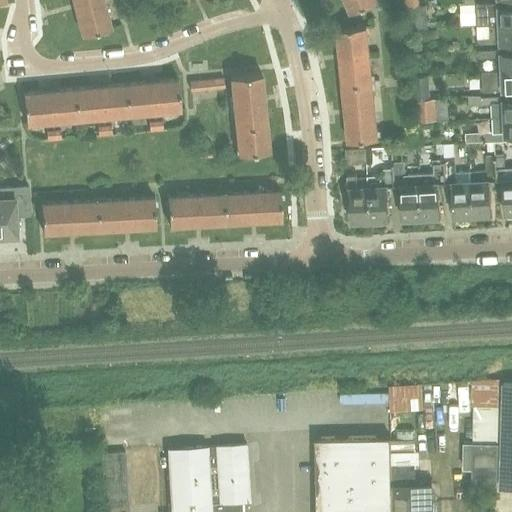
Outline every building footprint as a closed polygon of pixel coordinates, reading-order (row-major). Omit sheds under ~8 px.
[(111,26),(109,19),(104,0),(74,0),(83,33),(111,26)] [(347,0),(351,11),(378,0),(347,0)] [(488,25),(511,23),(511,4),(500,5),(500,1),(477,2),(478,22),(478,25),(488,25)] [(425,5),(404,6),(407,28),(425,28),(425,5)] [(502,46),(502,43),(511,42),(511,23),(488,25),(478,25),(476,25),(477,48),(502,46)] [(343,85),(372,82),(367,26),(338,28),(343,85)] [(423,50),(421,36),(415,37),(410,37),(410,40),(412,52),(423,50)] [(495,56),(494,47),(479,48),(479,57),(495,56)] [(503,69),(511,68),(511,50),(502,51),(503,69)] [(511,68),(503,69),(503,70),(483,71),(483,85),(481,85),(481,95),(504,93),(504,89),(511,88),(511,68)] [(269,149),(264,96),(262,72),(231,75),(239,152),(269,149)] [(428,73),(412,74),(414,99),(430,98),(428,73)] [(127,82),(130,113),(181,108),(178,78),(127,82)] [(215,78),(207,79),(208,87),(216,87),(215,78)] [(199,79),(190,80),(191,89),(200,88),(199,79)] [(207,79),(199,79),(200,88),(208,87),(207,79)] [(78,118),(130,113),(127,82),(75,87),(78,118)] [(343,85),(349,140),(349,141),(378,138),(372,82),(343,85)] [(26,122),(78,118),(75,87),(24,92),(26,122)] [(511,96),(505,97),(504,93),(481,95),(468,95),(468,104),(492,103),(492,117),(511,115),(511,96)] [(437,119),(436,98),(425,98),(414,99),(416,121),(426,120),(437,119)] [(466,142),(506,140),(506,136),(511,135),(511,115),(492,117),(493,130),(466,132),(466,142)] [(368,163),(367,148),(346,149),(347,164),(368,163)] [(511,211),(511,168),(504,168),(504,155),(494,156),(496,179),(503,179),(505,211),(511,211)] [(485,169),(470,170),(472,213),(492,212),(490,179),(496,179),(494,156),(484,156),(485,169)] [(433,172),(418,173),(421,216),(441,215),(439,182),(445,182),(444,158),(432,159),(433,172)] [(454,214),(472,213),(470,170),(454,171),(453,158),(444,158),(445,182),(452,181),(454,214)] [(421,216),(418,173),(405,174),(404,162),(392,163),(393,185),(401,184),(402,217),(421,216)] [(368,175),(368,186),(369,219),(370,219),(370,222),(373,225),(381,224),(383,222),(383,218),(389,218),(388,185),(393,185),(392,163),(382,163),(383,174),(368,175)] [(369,219),(368,186),(357,186),(357,173),(347,174),(348,187),(350,187),(351,220),(369,219)] [(17,231),(16,214),(31,213),(30,201),(29,185),(0,186),(0,234),(0,235),(0,232),(17,231)] [(224,192),(225,221),(282,218),(280,189),(224,192)] [(170,224),(225,221),(224,192),(168,195),(170,224)] [(100,228),(130,226),(156,225),(154,196),(98,199),(100,228)] [(43,231),(100,228),(98,199),(42,202),(43,231)] [(392,511),(392,484),(392,439),(392,437),(317,438),(317,511),(392,511)] [(414,484),(414,465),(419,465),(419,451),(415,451),(415,439),(392,439),(392,484),(414,484)] [(243,511),(243,500),(251,500),(248,443),(169,448),(172,511),(243,511)] [(497,490),(498,443),(464,443),(464,468),(473,468),(473,489),(497,490)] [(125,451),(103,452),(103,463),(126,462),(125,451)] [(126,462),(103,463),(104,474),(127,473),(126,462)] [(127,473),(104,474),(105,486),(127,484),(127,473)] [(392,484),(392,511),(432,511),(432,483),(414,484),(392,484)] [(127,484),(105,486),(105,497),(128,496),(127,484)] [(128,496),(105,497),(106,508),(129,507),(128,496)]
